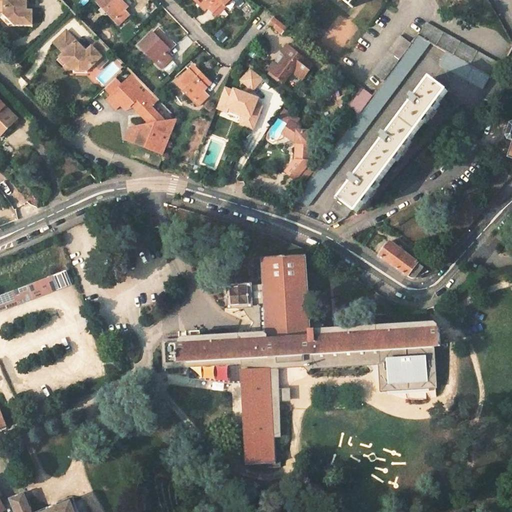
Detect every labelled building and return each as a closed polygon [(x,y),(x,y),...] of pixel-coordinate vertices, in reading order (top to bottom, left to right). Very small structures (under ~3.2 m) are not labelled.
[(27,0),(0,0),(1,4),(5,4),(5,10),(5,14),(16,25),(33,26),(33,11),(28,11),(27,0)] [(127,8),(129,6),(123,0),(98,0),(97,1),(119,24),(131,12),(127,8)] [(215,13),(226,3),(223,0),(197,0),(208,10),(210,8),(215,13)] [(288,27),(277,18),(272,24),(283,33),(288,27)] [(504,67),(426,24),(419,37),(450,54),(491,77),(496,80),(504,67)] [(76,71),(92,70),(112,50),(101,39),(88,51),(69,31),(56,44),(66,55),(60,62),(66,69),(70,65),(71,66),(75,70),(76,71)] [(174,50),(155,31),(141,44),(164,68),(175,58),(170,53),(174,50)] [(414,44),(412,43),(401,35),(386,55),(398,65),(414,44)] [(296,199),(307,208),(405,79),(431,44),(419,37),(418,36),(412,43),(414,44),(398,65),(385,81),(372,99),(366,107),(354,122),(296,199)] [(314,67),(292,48),(288,44),(282,51),(286,55),(278,65),(273,61),(268,68),(284,82),(293,72),(297,67),(307,75),(314,67)] [(443,67),(484,90),(491,77),(450,54),(443,67)] [(386,55),(373,72),(385,81),(398,65),(386,55)] [(70,74),(75,70),(71,66),(70,65),(66,69),(67,70),(70,74)] [(307,75),(297,67),(293,72),(302,80),(307,75)] [(209,86),(192,69),(178,82),(199,106),(211,94),(206,89),(209,86)] [(264,79),(252,69),(243,81),(254,90),(264,79)] [(136,105),(148,118),(151,121),(152,125),(133,128),(135,144),(148,142),(149,148),(165,156),(180,119),(165,122),(164,118),(162,118),(159,112),(155,108),(162,101),(135,73),(125,85),(118,78),(106,90),(114,97),(110,102),(119,110),(123,106),(125,105),(136,105)] [(353,185),(335,208),(348,218),(354,210),(359,214),(449,92),(431,79),(416,98),(413,96),(411,99),(412,100),(410,104),(411,105),(388,136),(385,133),(382,137),(384,138),(381,141),(384,144),(357,179),(354,176),(351,179),(353,180),(351,183),(353,185)] [(235,94),(226,90),(218,108),(228,112),(230,108),(238,112),(238,114),(246,117),(243,125),(255,130),(262,113),(256,110),(258,105),(260,100),(236,91),(235,94)] [(372,99),(364,93),(358,101),(366,107),(372,99)] [(358,101),(346,116),(354,122),(366,107),(358,101)] [(0,137),(18,121),(0,102),(0,137)] [(306,133),(290,123),(282,135),(296,144),(295,162),(285,174),(295,182),(311,163),(312,145),(308,145),(309,134),(306,133)] [(154,217),(144,217),(144,228),(154,228),(154,217)] [(425,268),(391,240),(378,256),(395,267),(405,275),(413,279),(416,278),(425,268)] [(311,337),(310,321),(306,255),(263,257),(265,285),(268,339),(311,337)] [(0,309),(72,283),(67,270),(0,294),(0,309)] [(251,334),(250,340),(240,341),(240,335),(164,340),(166,367),(241,363),(248,465),(275,463),(273,436),(282,436),(280,396),(291,395),(290,384),(278,384),(277,361),(290,360),(311,359),(312,367),(377,363),(379,390),(433,387),(431,346),(438,345),(437,328),(324,335),(323,323),(319,320),(310,321),(311,337),(268,339),(265,285),(253,286),(253,282),(228,283),(228,308),(246,308),(247,313),(250,317),(252,319),(254,320),(258,322),(255,325),(252,330),(251,334)] [(32,511),(25,494),(10,500),(13,508),(14,511),(32,511)] [(40,511),(78,511),(75,504),(73,498),(40,511)] [(13,508),(10,500),(2,503),(6,511),(13,508)] [(86,511),(82,501),(75,504),(78,511),(86,511)]
